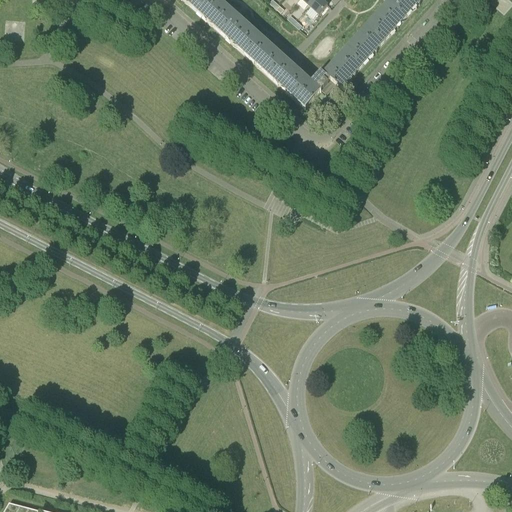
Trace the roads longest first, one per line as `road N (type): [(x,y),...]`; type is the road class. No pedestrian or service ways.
road 1 (primary): [(355,313),(253,301),(0,174)]
road 2 (primary): [(0,223),(231,343),(300,422)]
road 3 (primary): [(511,131),(454,236),(364,311)]
road 4 (residential): [(311,135),(155,0)]
road 5 (primary): [(467,362),(473,250),(511,168)]
road 6 (residential): [(311,135),(331,132),(450,0)]
road 7 (primary): [(355,313),(307,354),(297,384),(300,422)]
road 8 (primary): [(416,480),(450,458),(465,435),(470,372)]
road 9 (primary): [(302,429),(319,455),(353,480),(409,482)]
road 10 (primary): [(467,362),(453,340),(415,313),(364,311)]
